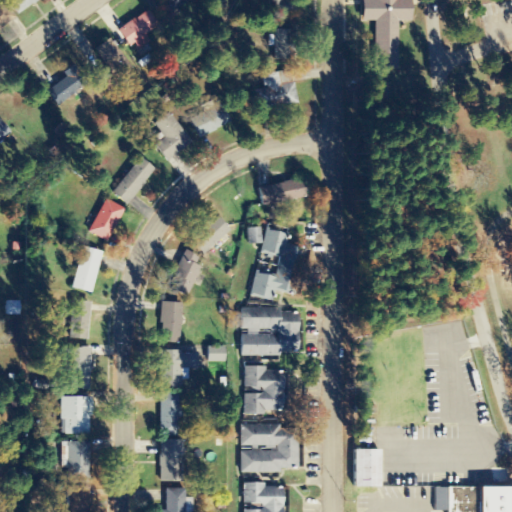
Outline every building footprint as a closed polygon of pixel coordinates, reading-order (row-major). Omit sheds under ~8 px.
[(5,0),(17,16),(37,0),(5,0)] [(275,0),(275,16),(304,16),(304,0),(275,0)] [(361,0),(361,16),(375,16),(375,67),(398,68),(399,19),(413,19),(413,0),(361,0)] [(0,3),(0,28),(14,18),(2,2),(0,3)] [(116,30),(129,47),(133,44),(138,51),(150,43),(145,35),(158,26),(147,11),(134,20),(133,18),(116,30)] [(275,30),(275,60),(298,60),(298,30),(275,30)] [(93,49),(104,65),(92,74),(100,86),(112,78),(118,87),(135,75),(109,38),(93,49)] [(78,62),(63,73),(66,77),(45,92),(57,108),(93,82),(78,62)] [(262,76),(265,89),(252,91),(256,113),(298,105),(294,83),(280,86),(278,73),(262,76)] [(189,121),(198,139),(234,122),(226,104),(189,121)] [(153,125),(164,139),(153,147),(165,162),(191,143),(168,113),(153,125)] [(0,122),(0,143),(11,134),(0,122)] [(138,157),(110,193),(126,205),(154,169),(138,157)] [(257,189),(260,207),(303,198),(300,180),(257,189)] [(104,200),(87,232),(106,242),(123,210),(104,200)] [(214,217),(187,242),(200,256),(227,230),(214,217)] [(245,229),(247,245),(260,243),(259,227),(245,229)] [(265,229),(259,252),(278,257),(273,277),(254,272),(248,296),(270,301),(273,289),(293,294),(304,251),(286,246),(289,235),(265,229)] [(81,247),(69,288),(90,294),(101,253),(81,247)] [(183,250),(170,275),(174,278),(168,291),(185,300),(204,261),(183,250)] [(69,300),(66,338),(86,340),(89,302),(69,300)] [(18,316),(18,302),(4,301),(3,315),(18,316)] [(158,303),(156,344),(179,345),(180,304),(158,303)] [(239,309),(239,330),(275,330),(275,335),(239,335),(239,357),(279,357),(279,352),(296,352),(296,313),(278,313),(278,309),(239,309)] [(204,347),(204,363),(224,363),(224,347),(204,347)] [(62,348),(62,371),(71,371),(71,390),(91,390),(91,348),(62,348)] [(158,351),(158,388),(180,388),(180,370),(195,370),(195,353),(179,353),(179,351),(158,351)] [(242,367),(242,387),(260,388),(260,394),(241,394),(241,416),(265,416),(265,411),(281,411),(281,371),(263,371),(263,367),(242,367)] [(159,394),(158,437),(178,437),(178,419),(183,419),(183,406),(178,406),(178,394),(159,394)] [(59,397),(59,420),(64,420),(64,436),(88,436),(88,417),(92,417),(92,397),(59,397)] [(241,426),(241,446),(276,446),(276,452),(238,451),(238,474),(279,474),(279,469),(296,470),(296,429),(279,429),(279,426),(241,426)] [(159,440),(158,483),(182,483),(182,440),(159,440)] [(88,443),(66,443),(66,480),(89,480),(90,465),(84,465),(85,457),(88,457),(88,443)] [(351,450),(351,488),(376,487),(376,450),(351,450)] [(242,484),(242,505),(259,505),(259,510),(241,510),(241,511),(281,511),(281,488),(264,488),(264,484),(242,484)] [(511,511),(511,488),(445,488),(445,511),(511,511)] [(68,489),(68,511),(88,511),(88,508),(91,508),(91,494),(88,494),(88,489),(68,489)] [(165,489),(165,511),(185,511),(185,489),(165,489)]
